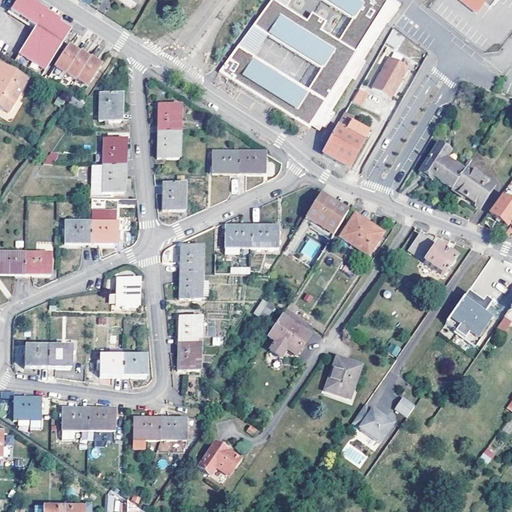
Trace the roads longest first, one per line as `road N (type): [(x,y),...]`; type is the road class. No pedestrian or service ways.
road 1 (residential): [(0,378),(131,398),(154,393),(162,371),(151,245)]
road 2 (residential): [(151,245),(11,308),(0,358)]
road 3 (residential): [(140,52),(151,245)]
road 4 (residential): [(151,245),(286,180),(303,160)]
road 5 (residential): [(453,51),(365,193)]
road 6 (residential): [(381,200),(464,59)]
road 7 (residential): [(303,160),(187,79)]
road 8 (residential): [(511,251),(381,200)]
